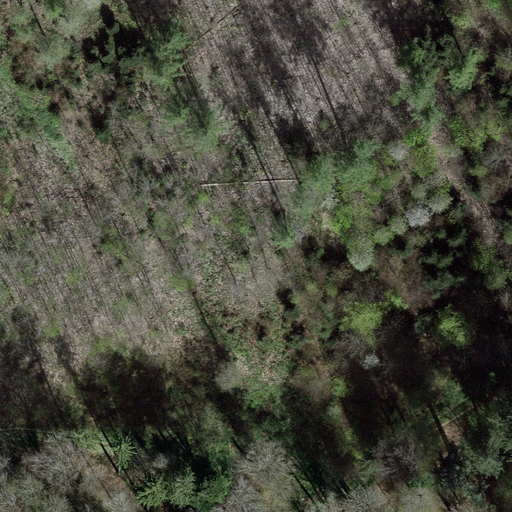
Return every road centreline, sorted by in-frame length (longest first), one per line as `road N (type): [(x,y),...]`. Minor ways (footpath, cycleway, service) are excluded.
road 1 (track): [(0,436),(40,434),(127,452),(263,511)]
road 2 (track): [(511,370),(339,511)]
